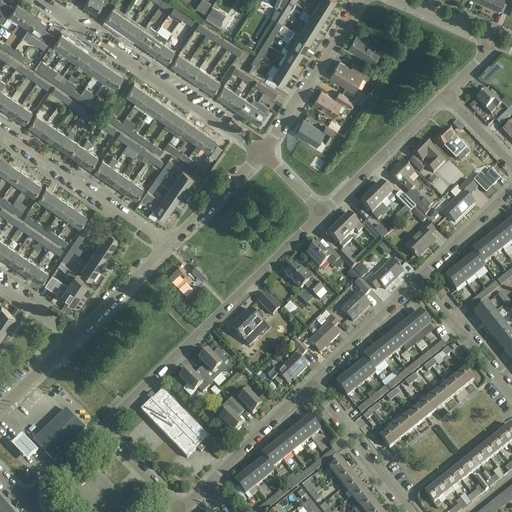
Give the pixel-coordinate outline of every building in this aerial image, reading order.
[(9,5),(2,0),(0,3),(0,12),(2,14),(9,5)] [(96,12),(103,0),(87,0),(84,5),(96,12)] [(169,12),(173,7),(163,0),(159,5),(169,12)] [(205,0),(203,0),(198,9),(204,13),(211,3),(205,0)] [(270,0),(270,3),(282,8),(287,0),(270,0)] [(284,11),(289,14),(295,4),(291,0),(284,11)] [(320,0),(320,1),(318,3),(329,10),(335,0),(320,0)] [(486,0),(485,2),(498,8),(501,0),(486,0)] [(10,23),(14,18),(19,21),(27,10),(17,3),(14,8),(9,5),(2,14),(0,17),(0,19),(4,22),(5,20),(10,23)] [(323,21),(329,10),(318,3),(312,14),(323,21)] [(180,22),(181,19),(185,14),(173,7),(169,12),(168,14),(180,22)] [(105,19),(116,26),(123,16),(113,8),(105,19)] [(271,18),(275,20),(277,16),(279,11),(275,9),(273,13),(271,18)] [(29,28),(37,17),(27,10),(19,21),(29,28)] [(289,14),(284,11),(277,22),(282,25),(289,14)] [(204,19),(203,21),(218,30),(219,28),(222,22),(208,13),(204,19)] [(185,14),(181,19),(192,26),(195,21),(185,14)] [(305,24),(316,31),(323,21),(312,14),(305,24)] [(133,22),(123,16),(116,26),(126,33),(133,22)] [(47,24),(37,17),(29,28),(23,37),(27,40),(32,34),(48,45),(54,36),(44,29),(47,24)] [(144,29),(133,22),(126,33),(136,40),(144,29)] [(171,35),(175,29),(164,22),(160,28),(171,35)] [(271,32),(276,35),(282,25),(277,22),(271,32)] [(206,35),(209,30),(199,24),(196,29),(206,35)] [(299,35),(310,42),(316,31),(305,24),(299,35)] [(136,40),(146,47),(153,36),(157,31),(147,25),(144,29),(136,40)] [(206,35),(216,42),(219,37),(209,30),(206,35)] [(157,54),(164,43),(167,38),(157,31),(153,36),(146,47),(157,54)] [(276,35),(271,32),(264,42),(269,45),(276,35)] [(310,42),(299,35),(294,32),(287,42),(303,52),(310,42)] [(57,54),(61,56),(72,41),(61,34),(54,44),(61,48),(57,54)] [(373,64),(375,62),(380,54),(373,49),(374,47),(356,36),(348,49),(356,54),(357,52),(367,57),(366,60),(373,64)] [(216,42),(226,49),(230,43),(219,37),(216,42)] [(249,38),(246,44),(252,48),(256,42),(249,38)] [(82,48),(72,41),(61,56),(66,59),(69,54),(75,58),(82,48)] [(15,49),(5,42),(1,47),(11,54),(15,49)] [(257,53),(262,56),(269,45),(264,42),(257,53)] [(285,47),(289,50),(285,56),(297,63),(303,52),(287,42),(285,47)] [(175,50),(164,43),(157,54),(167,61),(175,50)] [(241,51),(230,43),(226,49),(237,56),(241,51)] [(82,70),(85,65),(92,55),(82,48),(75,58),(81,62),(77,67),(82,70)] [(23,55),(15,49),(11,54),(19,59),(23,55)] [(0,57),(6,62),(9,57),(0,50),(0,57)] [(257,53),(253,59),(247,71),(253,75),(255,72),(252,70),(255,66),(256,66),(258,63),(262,56),(257,53)] [(171,64),(182,71),(189,61),(178,54),(171,64)] [(103,62),(92,55),(85,65),(95,72),(103,62)] [(279,66),(290,73),(297,63),(285,56),(279,66)] [(6,62),(16,69),(20,64),(9,57),(6,62)] [(34,69),(47,78),(53,69),(41,60),(34,69)] [(199,68),(189,61),(182,71),(192,78),(199,68)] [(106,79),(113,69),(103,62),(95,72),(106,79)] [(371,74),(370,74),(362,68),(358,74),(340,62),(332,75),(343,82),(341,85),(353,92),(362,77),(367,80),(371,74)] [(496,62),(491,67),(497,72),(502,67),(496,62)] [(16,69),(26,76),(30,71),(20,64),(16,69)] [(290,73),(279,66),(272,77),(283,84),(290,73)] [(242,78),(245,74),(235,67),(232,72),(242,78)] [(209,75),(199,68),(192,78),(202,85),(209,75)] [(63,76),(53,69),(47,78),(57,85),(63,76)] [(116,86),(118,84),(123,76),(113,69),(106,79),(116,86)] [(26,76),(36,83),(40,78),(30,71),(26,76)] [(486,72),(481,77),(487,82),(492,77),(486,72)] [(242,78),(253,85),(256,80),(245,74),(242,78)] [(68,79),(63,76),(57,85),(67,92),(73,83),(76,79),(70,75),(68,79)] [(220,82),(209,75),(202,85),(213,92),(220,82)] [(40,78),(36,83),(47,90),(50,85),(40,78)] [(253,85),(263,92),(266,87),(256,80),(253,85)] [(77,99),(80,94),(74,90),(77,86),(73,83),(67,92),(77,99)] [(137,101),(144,90),(134,83),(126,94),(137,101)] [(217,95),(227,102),(237,87),(234,91),(224,84),(217,95)] [(241,90),(237,87),(227,102),(237,109),(245,98),(238,94),(241,90)] [(277,93),(266,87),(263,92),(262,93),(273,100),(277,93)] [(51,93),(61,100),(65,95),(54,88),(51,93)] [(12,97),(1,90),(0,92),(0,105),(4,108),(12,97)] [(155,97),(144,90),(137,101),(134,106),(144,113),(155,97)] [(502,105),(507,111),(496,122),(500,126),(511,115),(511,114),(511,104),(505,99),(500,103),(492,95),(490,97),(485,91),(476,100),(490,115),(496,109),(497,110),(502,105)] [(341,104),(330,97),(321,92),(313,105),(333,117),(333,116),(335,117),(337,117),(339,113),(338,111),(337,111),(341,104)] [(340,93),(335,101),(341,104),(341,103),(350,109),(354,102),(340,93)] [(363,93),(357,102),(362,105),(368,97),(363,93)] [(90,101),(80,94),(77,99),(87,106),(90,101)] [(75,102),(65,95),(61,100),(72,107),(75,102)] [(12,97),(4,108),(14,115),(22,104),(12,97)] [(157,115),(165,104),(155,97),(144,113),(154,120),(157,115)] [(248,116),(258,100),(257,102),(253,99),(251,103),(245,98),(237,109),(248,116)] [(258,100),(248,116),(258,123),(269,108),(258,100)] [(101,108),(90,101),(87,106),(97,113),(101,108)] [(72,107),(82,114),(85,109),(75,102),(72,107)] [(25,122),(30,114),(32,111),(22,104),(14,115),(25,122)] [(167,122),(175,111),(165,104),(157,115),(167,122)] [(92,121),(95,116),(85,109),(82,114),(79,118),(83,121),(86,117),(92,121)] [(178,129),(185,118),(175,111),(167,122),(178,129)] [(29,125),(39,132),(47,121),(36,114),(29,125)] [(108,120),(119,128),(122,123),(112,115),(108,120)] [(92,121),(102,128),(105,123),(95,116),(92,121)] [(188,136),(195,125),(185,118),(178,129),(175,134),(185,141),(188,136)] [(303,137),(316,145),(323,133),(326,135),(322,141),(327,144),(335,132),(325,126),(322,131),(304,120),(295,133),(303,138),(303,137)] [(57,128),(47,121),(39,132),(50,139),(57,128)] [(340,125),(334,122),(330,127),(337,131),(340,125)] [(511,122),(503,131),(511,140),(511,122)] [(102,128),(100,131),(108,136),(110,133),(113,135),(116,131),(105,123),(102,128)] [(133,130),(122,123),(119,128),(129,135),(133,130)] [(198,143),(205,132),(195,125),(188,136),(198,143)] [(67,135),(57,128),(50,139),(60,146),(67,135)] [(447,129),(436,140),(443,147),(444,148),(455,159),(466,149),(450,133),(447,129)] [(71,130),(67,135),(60,146),(70,153),(77,142),(72,139),(76,133),(71,130)] [(143,137),(133,130),(129,135),(139,142),(143,137)] [(216,140),(205,132),(198,143),(193,150),(198,153),(202,146),(208,150),(216,140)] [(124,149),(130,140),(120,133),(114,142),(124,149)] [(153,144),(143,137),(139,142),(149,148),(153,144)] [(83,146),(77,142),(70,153),(80,160),(87,149),(92,143),(87,140),(83,146)] [(137,151),(137,152),(141,147),(130,140),(124,149),(127,145),(134,149),(131,153),(135,155),(137,151)] [(426,159),(430,162),(426,166),(433,174),(445,162),(424,141),(412,152),(423,163),(426,159)] [(178,150),(168,143),(165,148),(175,155),(178,150)] [(153,144),(149,148),(160,156),(163,151),(153,144)] [(217,145),(210,155),(215,159),(222,149),(217,145)] [(145,163),(148,159),(151,154),(141,147),(137,152),(138,152),(135,156),(145,163)] [(98,156),(87,149),(80,160),(90,167),(98,156)] [(185,162),(189,157),(178,150),(175,155),(185,162)] [(164,163),(151,154),(148,159),(160,168),(164,163)] [(11,164),(1,157),(0,157),(0,172),(3,174),(11,164)] [(95,170),(105,177),(112,166),(117,160),(112,157),(108,163),(102,159),(95,170)] [(203,167),(189,157),(185,162),(196,169),(196,168),(200,171),(203,167)] [(414,157),(409,162),(420,173),(425,168),(414,157)] [(166,173),(173,163),(168,160),(161,170),(166,173)] [(414,174),(410,169),(403,162),(390,175),(401,187),(402,186),(410,193),(416,187),(408,179),(414,174)] [(21,170),(11,164),(3,174),(13,181),(21,170)] [(112,166),(105,177),(115,184),(123,173),(112,166)] [(186,187),(193,177),(182,169),(175,180),(186,187)] [(31,177),(21,170),(13,181),(24,188),(31,177)] [(159,184),(166,173),(161,170),(154,180),(159,184)] [(123,173),(115,184),(125,191),(133,180),(123,173)] [(480,175),(473,182),(485,194),(498,181),(490,173),(483,179),(480,175)] [(179,198),(186,187),(175,180),(170,176),(168,180),(173,183),(168,190),(179,198)] [(42,185),(31,177),(24,188),(34,195),(42,185)] [(136,198),(142,190),(143,188),(133,180),(125,191),(136,198)] [(152,194),(159,184),(154,180),(147,190),(152,194)] [(445,212),(448,216),(455,223),(475,204),(469,198),(477,189),(468,180),(459,189),(463,193),(445,212)] [(370,194),(381,206),(386,200),(389,203),(394,199),(380,185),(370,194)] [(38,198),(49,205),(56,195),(46,187),(38,198)] [(172,208),(161,200),(152,194),(147,190),(140,201),(152,209),(165,218),(172,208)] [(168,190),(161,200),(172,208),(179,198),(168,190)] [(411,213),(416,208),(416,207),(408,199),(400,192),(395,197),(402,204),(411,213)] [(408,199),(416,207),(421,213),(425,216),(437,204),(436,202),(433,205),(426,198),(424,200),(415,192),(408,199)] [(361,204),(377,221),(382,217),(376,211),(381,206),(370,194),(361,204)] [(59,212),(66,202),(56,195),(49,205),(59,212)] [(12,204),(2,198),(0,201),(0,203),(9,209),(12,204)] [(16,199),(12,204),(9,209),(20,217),(27,206),(16,199)] [(59,212),(69,219),(77,209),(66,202),(59,212)] [(0,210),(0,215),(8,221),(12,216),(1,208),(0,210)] [(87,216),(77,209),(69,219),(80,226),(87,216)] [(34,227),(38,222),(27,215),(24,220),(34,227)] [(19,228),(22,223),(12,216),(8,221),(19,228)] [(362,230),(355,223),(348,216),(338,226),(349,237),(354,232),(357,234),(362,230)] [(83,229),(88,232),(95,221),(90,218),(83,229)] [(44,234),(48,229),(38,222),(34,227),(44,234)] [(378,244),(383,239),(375,231),(366,222),(361,227),(378,244)] [(511,223),(511,222),(501,230),(511,243),(511,242),(511,223)] [(19,228),(29,235),(32,230),(22,223),(19,228)] [(406,248),(411,252),(418,259),(425,252),(424,250),(433,242),(434,243),(435,243),(430,238),(435,233),(426,223),(420,229),(422,232),(406,248)] [(375,231),(383,239),(388,234),(380,225),(375,231)] [(349,237),(338,226),(328,235),(335,242),(342,249),(347,245),(352,240),(349,237)] [(55,241),(58,236),(48,229),(44,234),(55,241)] [(81,242),(88,232),(83,229),(76,239),(81,242)] [(42,237),(32,230),(29,235),(39,242),(42,237)] [(102,241),(112,248),(120,238),(112,233),(109,230),(102,241)] [(501,230),(492,237),(502,250),(511,243),(501,230)] [(58,236),(55,241),(65,248),(68,243),(58,236)] [(39,242),(49,249),(53,244),(42,237),(39,242)] [(492,237),(483,244),(493,257),(502,250),(492,237)] [(380,243),(388,253),(395,248),(387,238),(380,243)] [(70,249),(74,252),(81,242),(76,239),(70,249)] [(102,241),(95,251),(106,259),(112,248),(102,241)] [(18,251),(8,244),(0,254),(10,262),(18,251)] [(63,251),(53,244),(49,249),(60,256),(63,251)] [(493,257),(483,244),(473,252),(484,265),(493,257)] [(341,260),(338,257),(331,250),(326,255),(317,246),(315,248),(316,249),(314,251),(313,250),(307,256),(319,269),(326,262),(332,268),(341,260)] [(67,263),(74,252),(70,249),(63,260),(67,263)] [(28,258),(18,251),(10,262),(20,269),(28,258)] [(95,251),(88,261),(99,269),(106,259),(95,251)] [(343,252),(338,257),(341,260),(352,270),(356,265),(343,252)] [(370,258),(369,259),(369,260),(369,261),(369,262),(370,263),(370,264),(371,264),(372,264),(373,264),(374,264),(375,264),(376,263),(377,262),(377,261),(377,260),(377,259),(376,258),(376,257),(375,257),(375,256),(373,256),(372,256),(371,256),(370,257),(370,258)] [(465,264),(475,277),(484,269),(474,256),(465,264)] [(28,258),(20,269),(31,276),(38,265),(28,258)] [(92,279),(99,269),(88,261),(81,272),(92,279)] [(403,273),(396,266),(391,261),(375,278),(372,275),(367,280),(377,290),(381,286),(386,290),(403,273)] [(76,273),(60,263),(58,266),(63,270),(63,271),(67,273),(65,276),(72,280),(68,286),(81,295),(88,284),(75,275),(76,273)] [(465,264),(455,271),(466,284),(475,277),(465,264)] [(41,283),(47,275),(49,272),(38,265),(31,276),(41,283)] [(360,265),(354,271),(362,278),(366,275),(360,269),(362,267),(360,265)] [(294,266),(285,275),(297,287),(300,290),(305,285),(312,279),(301,268),(299,271),(294,266)] [(456,292),(466,284),(455,271),(446,279),(456,292)] [(510,279),(506,274),(497,282),(500,286),(510,279)] [(50,289),(57,278),(52,275),(45,286),(50,289)] [(63,292),(61,296),(74,305),(81,295),(68,286),(64,283),(57,278),(50,289),(56,293),(59,289),(63,292)] [(342,311),(346,315),(353,322),(370,306),(363,299),(371,291),(360,280),(355,285),(361,292),(342,311)] [(495,283),(486,290),(489,295),(498,288),(495,283)] [(326,294),(322,290),(323,289),(317,284),(310,291),(316,296),(320,301),(326,294)] [(486,290),(476,298),(480,302),(489,295),(486,290)] [(307,305),(310,307),(314,303),(312,300),(304,292),(299,298),(307,305)] [(497,296),(505,306),(509,303),(502,293),(497,296)] [(258,302),(265,309),(272,316),(280,308),(266,294),(258,302)] [(470,310),(480,302),(476,298),(467,305),(470,310)] [(293,312),(299,306),(292,299),(286,305),(293,312)] [(474,315),(482,324),(495,314),(487,304),(474,315)] [(0,309),(0,321),(8,327),(15,317),(1,307),(0,309)] [(264,327),(248,311),(238,321),(237,321),(233,324),(234,326),(231,328),(250,347),(258,339),(255,335),(264,327)] [(309,343),(320,354),(339,336),(333,330),(338,325),(326,313),(321,318),(328,325),(309,343)] [(420,313),(411,321),(421,333),(430,326),(420,313)] [(502,323),(495,314),(482,324),(489,333),(502,323)] [(0,336),(1,338),(8,327),(0,321),(0,336)] [(411,321),(401,328),(412,341),(421,333),(411,321)] [(510,332),(502,323),(489,333),(497,343),(510,332)] [(401,328),(392,335),(402,348),(412,341),(401,328)] [(504,352),(511,345),(511,335),(510,332),(497,343),(504,352)] [(393,356),(402,348),(392,335),(383,343),(393,356)] [(308,351),(298,341),(292,346),(298,352),(295,355),(296,356),(277,373),(274,370),(267,377),(273,382),(274,381),(280,386),(284,381),(289,386),(307,368),(299,359),(308,351)] [(442,342),(433,349),(437,353),(446,346),(442,342)] [(374,350),(384,363),(393,356),(383,343),(374,350)] [(427,361),(437,353),(433,349),(424,356),(427,361)] [(447,349),(442,352),(446,357),(451,353),(447,349)] [(212,384),(221,375),(227,376),(227,369),(224,366),(228,363),(223,358),(225,356),(218,350),(212,356),(207,352),(207,353),(203,353),(203,356),(199,360),(207,369),(202,374),(212,384)] [(384,363),(374,350),(364,358),(374,371),(384,363)] [(427,361),(424,356),(415,364),(418,368),(427,361)] [(428,364),(432,369),(436,365),(433,360),(428,364)] [(268,373),(276,365),(274,362),(265,369),(268,373)] [(356,369),(367,382),(375,375),(365,362),(356,369)] [(243,363),(238,367),(242,371),(246,367),(243,363)] [(415,364),(405,371),(409,375),(418,368),(415,364)] [(427,372),(432,369),(428,364),(423,368),(427,372)] [(246,368),(243,372),(249,378),(253,374),(246,368)] [(347,377),(357,389),(367,382),(356,369),(347,377)] [(465,370),(457,377),(455,378),(464,389),(474,381),(465,370)] [(203,394),(212,384),(202,374),(197,379),(188,371),(180,379),(187,387),(184,390),(190,397),(198,389),(203,394)] [(409,375),(405,371),(396,378),(400,383),(409,375)] [(256,376),(261,381),(265,376),(261,372),(256,376)] [(455,397),(464,389),(455,378),(452,374),(443,382),(455,397)] [(409,379),(413,384),(417,380),(414,375),(409,379)] [(357,389),(347,377),(337,385),(347,398),(357,389)] [(387,386),(390,391),(400,383),(396,378),(393,381),(387,386)] [(384,381),(382,383),(385,387),(387,386),(393,381),(391,379),(387,382),(384,381)] [(413,384),(409,379),(404,383),(408,387),(413,384)] [(446,386),(437,393),(445,404),(455,397),(443,382),(446,386)] [(217,383),(213,388),(219,393),(223,388),(217,383)] [(377,394),(380,399),(389,392),(385,388),(377,394)] [(391,394),(394,399),(399,395),(395,390),(391,394)] [(208,438),(185,414),(163,391),(156,398),(152,394),(148,397),(152,401),(141,412),(187,459),(197,449),(201,453),(206,448),(202,444),(208,438)] [(229,401),(239,412),(244,407),(253,415),(261,407),(253,398),(253,394),(249,394),(247,392),(243,397),(238,392),(229,401)] [(436,412),(445,404),(437,393),(427,401),(436,412)] [(367,402),(370,406),(380,399),(377,394),(367,402)] [(390,402),(394,399),(391,394),(386,398),(390,402)] [(239,412),(229,401),(219,411),(224,415),(220,419),(221,421),(221,426),(226,426),(234,434),(242,425),(234,417),(239,412)] [(427,401),(418,408),(427,419),(436,412),(427,401)] [(370,406),(367,402),(357,410),(361,414),(370,406)] [(376,413),(380,418),(382,416),(378,411),(381,409),(377,405),(372,409),(376,413)] [(417,427),(427,419),(418,408),(409,416),(417,427)] [(372,416),(376,413),(372,409),(367,412),(368,413),(363,417),(366,421),(372,416)] [(56,462),(53,459),(58,453),(60,456),(76,440),(74,438),(82,430),(86,434),(86,433),(83,430),(87,426),(86,425),(82,429),(64,410),(63,411),(67,415),(59,422),(57,419),(41,435),(44,437),(38,443),(34,439),(33,440),(56,463),(56,462)] [(408,434),(417,427),(409,416),(408,416),(404,411),(395,418),(399,423),(408,434)] [(384,423),(380,418),(376,413),(372,416),(380,427),(384,423)] [(310,419),(300,426),(310,439),(320,432),(310,419)] [(390,430),(399,442),(408,434),(399,423),(390,430)] [(300,426),(291,434),(301,447),(310,439),(300,426)] [(500,434),(509,445),(511,442),(511,429),(510,426),(500,434)] [(399,442),(390,430),(380,438),(389,449),(399,442)] [(291,434),(282,441),(292,454),(301,447),(291,434)] [(499,452),(509,445),(500,434),(491,441),(499,452)] [(282,441),(272,448),(283,461),(292,454),(282,441)] [(481,449),(490,460),(499,452),(491,441),(481,449)] [(283,461),(272,448),(263,456),(273,469),(283,461)] [(481,467),(490,460),(481,449),(472,456),(481,467)] [(324,457),(328,461),(336,455),(333,451),(324,457)] [(471,475),(481,467),(472,456),(463,464),(471,475)] [(328,461),(324,457),(315,464),(319,469),(328,461)] [(264,461),(254,468),(265,482),(274,474),(264,461)] [(329,469),(337,479),(348,470),(340,461),(329,469)] [(319,469),(315,464),(306,472),(309,476),(319,469)] [(462,482),(471,475),(463,464),(453,471),(462,482)] [(254,468),(245,475),(255,489),(265,482),(254,468)] [(356,480),(348,470),(337,479),(345,488),(356,480)] [(453,471),(444,479),(453,490),(462,482),(453,471)] [(309,476),(306,472),(297,479),(300,484),(309,476)] [(481,476),(487,483),(486,484),(490,488),(494,485),(491,480),(485,473),(481,476)] [(246,497),(255,489),(245,475),(235,483),(246,497)] [(494,485),(499,481),(495,476),(491,480),(494,485)] [(475,480),(479,486),(485,492),(488,490),(478,477),(475,480)] [(313,499),(317,495),(322,491),(311,478),(302,486),(313,499)] [(290,491),(300,484),(297,479),(287,487),(290,491)] [(443,497),(453,490),(444,479),(434,486),(443,497)] [(345,488),(352,498),(363,489),(356,480),(345,488)] [(437,509),(441,506),(437,502),(443,497),(434,486),(425,494),(437,509)] [(476,492),(472,495),(476,500),(480,496),(485,492),(479,486),(475,489),(476,492)] [(276,496),(279,500),(288,493),(285,488),(276,496)] [(370,498),(363,489),(352,498),(360,507),(370,498)] [(310,501),(306,496),(302,491),(298,495),(302,499),(304,498),(307,503),(310,501)] [(511,496),(507,491),(503,495),(509,503),(511,500),(511,496)] [(317,495),(313,499),(316,503),(321,500),(317,495)] [(466,507),(471,503),(476,500),(472,495),(467,499),(464,495),(460,498),(460,499),(466,507)] [(503,495),(498,498),(505,507),(508,504),(509,503),(503,495)] [(279,500),(276,496),(267,503),(270,507),(279,500)] [(372,511),(378,508),(370,498),(360,507),(363,511),(372,511)] [(493,502),(500,511),(505,507),(498,498),(493,502)] [(458,506),(453,510),(455,511),(460,511),(466,507),(460,499),(455,503),(458,506)] [(314,511),(317,510),(310,501),(307,503),(300,508),(303,511),(314,511)] [(493,502),(488,506),(493,511),(498,511),(500,511),(493,502)] [(260,511),(264,511),(267,509),(270,507),(267,503),(258,510),(260,511)]
